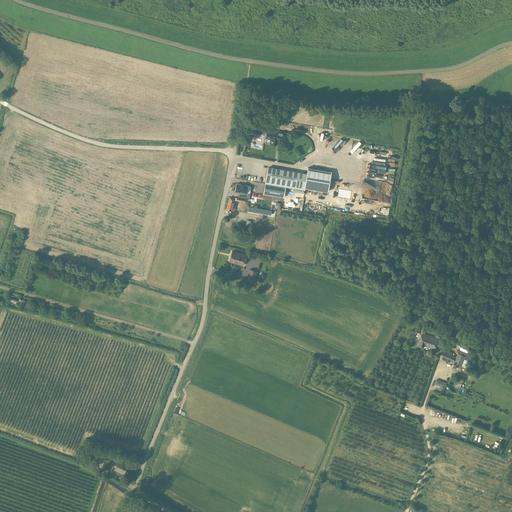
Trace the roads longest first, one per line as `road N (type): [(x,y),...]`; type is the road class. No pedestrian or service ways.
road 1 (unclassified): [(511,43),(446,69),(337,72),(212,54),(15,0)]
road 2 (unclassified): [(193,343),(226,155),(110,145),(0,101)]
road 3 (unclassified): [(193,343),(0,286)]
road 4 (unclassified): [(167,511),(137,483),(193,343)]
road 5 (track): [(406,511),(429,456),(421,411),(438,359)]
road 6 (unknown): [(226,155),(286,162),(325,153),(342,159),(343,173)]
